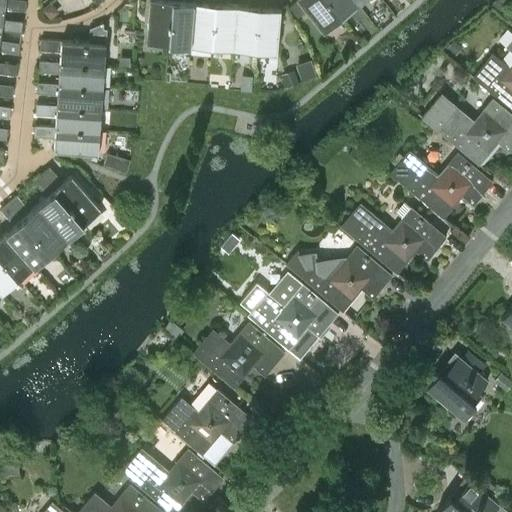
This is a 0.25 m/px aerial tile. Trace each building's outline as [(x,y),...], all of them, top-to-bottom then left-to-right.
[(0,0),(0,5),(4,6),(4,7),(24,10),(25,0),(0,0)] [(168,42),(171,0),(148,0),(146,40),(168,42)] [(171,0),(168,42),(189,44),(193,0),(171,0)] [(211,45),(214,0),(203,0),(204,0),(197,0),(193,0),(189,44),(211,45)] [(225,2),(225,0),(214,0),(211,45),(232,47),(236,3),(225,2)] [(254,49),(258,0),(247,0),(247,4),(236,3),(232,47),(254,49)] [(268,6),(268,0),(258,0),(254,49),(276,51),(280,7),(268,6)] [(299,0),(296,0),(289,6),(297,16),(306,8),(299,0)] [(323,29),(340,15),(327,0),(299,0),(306,8),(323,29)] [(355,0),(327,0),(340,15),(357,2),(355,0)] [(499,10),(506,3),(502,0),(493,0),(491,3),(499,10)] [(51,1),(42,9),(49,18),(54,15),(55,6),(51,1)] [(2,17),(4,7),(4,6),(0,5),(0,27),(1,27),(1,28),(21,31),(22,20),(2,17)] [(108,26),(95,25),(91,25),(90,41),(61,39),(40,38),(40,49),(60,50),(59,61),(103,64),(105,42),(107,42),(108,26)] [(0,38),(0,31),(1,28),(1,27),(0,27),(0,49),(18,52),(19,41),(0,38)] [(511,37),(506,45),(511,50),(511,61),(509,65),(492,51),(472,74),(511,107),(511,37)] [(453,52),(460,44),(453,38),(446,46),(453,52)] [(59,61),(39,59),(38,70),(58,72),(58,82),(58,83),(102,86),(103,64),(59,61)] [(0,60),(0,71),(15,74),(16,63),(0,60)] [(279,77),(283,87),(297,81),(293,72),(279,77)] [(58,83),(58,82),(37,81),(37,92),(57,93),(56,104),(100,107),(102,86),(58,83)] [(0,82),(0,93),(11,95),(13,84),(0,82)] [(474,119),(456,104),(440,91),(421,115),(477,162),(496,139),(508,149),(511,143),(511,112),(493,96),(474,119)] [(56,104),(36,102),(35,113),(55,115),(55,125),(55,126),(99,129),(100,107),(56,104)] [(0,115),(8,116),(10,106),(0,104),(0,115)] [(55,126),(55,125),(34,124),(34,135),(54,136),(53,148),(97,151),(99,129),(55,126)] [(341,140),(340,148),(348,149),(349,140),(341,140)] [(457,150),(438,173),(409,148),(389,171),(441,216),(460,193),(472,203),(492,180),(457,150)] [(118,155),(114,166),(125,170),(126,170),(129,158),(118,155)] [(71,173),(62,181),(49,165),(40,172),(83,221),(100,206),(71,173)] [(67,235),(83,221),(40,172),(32,179),(46,195),(38,202),(67,235)] [(38,202),(29,209),(16,193),(8,200),(50,249),(67,235),(38,202)] [(34,263),(50,249),(8,200),(0,207),(13,223),(5,230),(34,263)] [(411,205),(392,228),(359,201),(340,224),(395,271),(414,248),(426,258),(445,235),(411,205)] [(5,230),(0,234),(0,257),(18,277),(34,263),(5,230)] [(231,231),(220,244),(227,251),(238,237),(231,231)] [(372,296),(391,273),(357,244),(346,256),(316,259),(315,250),(299,252),(299,247),(297,248),(285,262),(341,309),(360,286),(372,296)] [(0,289),(1,291),(18,277),(0,257),(0,289)] [(256,281),(239,301),(249,310),(247,313),(287,347),(299,357),(318,334),(337,311),(303,282),(285,267),(266,290),(256,281)] [(224,268),(217,276),(227,285),(234,277),(224,268)] [(511,302),(501,315),(511,323),(511,302)] [(175,338),(183,329),(170,318),(162,328),(175,338)] [(264,372),(283,349),(248,320),(230,342),(212,328),(193,351),(233,385),(252,363),(264,372)] [(466,349),(461,356),(479,371),(485,364),(466,349)] [(478,389),(487,378),(479,371),(461,356),(454,350),(425,384),(463,416),(482,392),(478,389)] [(511,380),(500,371),(494,378),(506,387),(511,380)] [(115,379),(127,390),(134,382),(121,372),(115,379)] [(213,463),(252,416),(217,387),(198,410),(181,395),(161,419),(213,463)] [(86,431),(94,440),(100,434),(92,425),(86,431)] [(188,447),(169,469),(141,445),(121,469),(172,511),(191,490),(203,499),(223,476),(188,447)] [(17,474),(15,448),(0,449),(0,474),(0,475),(17,474)] [(465,474),(437,508),(441,511),(510,511),(499,502),(465,474)] [(485,477),(479,484),(489,492),(494,485),(485,477)] [(164,511),(165,511),(130,482),(111,504),(94,490),(75,511),(164,511)] [(65,511),(51,500),(40,511),(65,511)]
